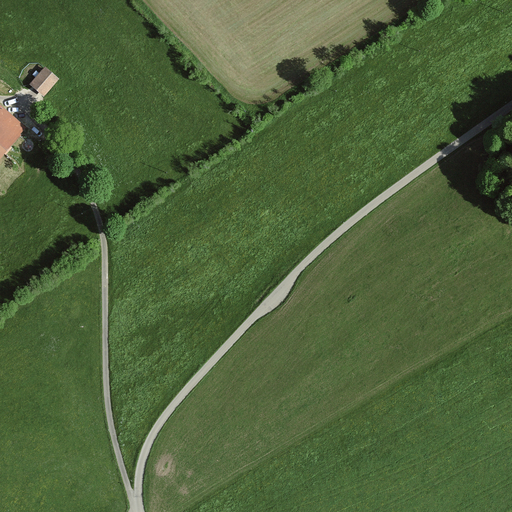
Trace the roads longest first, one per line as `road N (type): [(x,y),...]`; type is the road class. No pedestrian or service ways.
road 1 (unclassified): [(136,511),(139,469),(158,425),(249,321),(357,216),(511,105)]
road 2 (track): [(135,511),(105,389),(104,236),(90,194),(17,102)]
